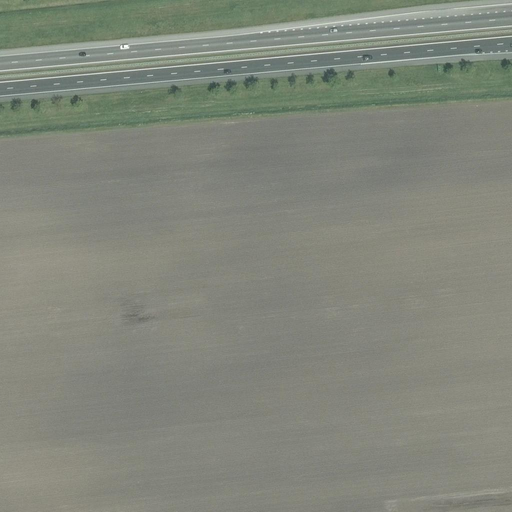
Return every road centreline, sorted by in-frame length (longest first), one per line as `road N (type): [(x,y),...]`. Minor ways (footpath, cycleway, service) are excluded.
road 1 (motorway): [(0,88),(511,42)]
road 2 (motorway): [(511,18),(0,63)]
